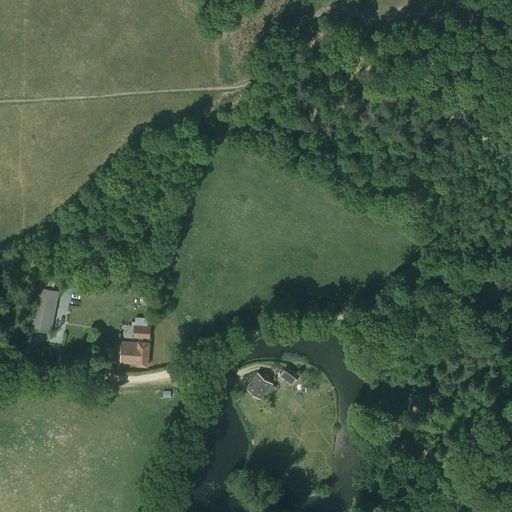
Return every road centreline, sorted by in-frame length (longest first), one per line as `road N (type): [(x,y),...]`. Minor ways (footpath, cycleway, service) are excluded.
road 1 (track): [(511,210),(454,233),(339,319),(259,329),(210,360)]
road 2 (track): [(339,319),(377,350),(385,448),(452,485)]
road 3 (track): [(210,360),(157,511)]
